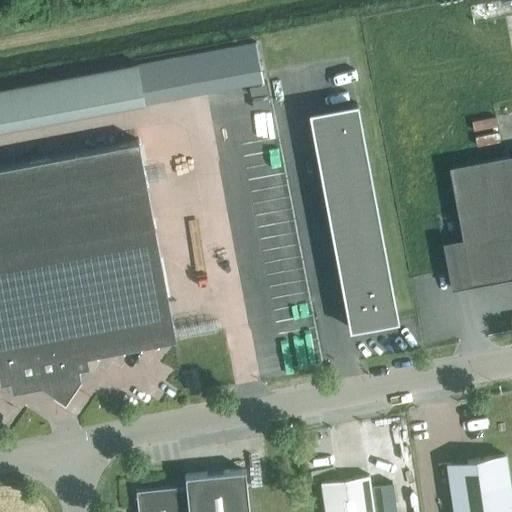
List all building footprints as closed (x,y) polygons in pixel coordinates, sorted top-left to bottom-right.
[(0,130),(144,104),(137,63),(0,88),(0,130)] [(308,106),(349,323),(396,314),(355,97),(308,106)] [(86,355),(175,339),(138,140),(0,166),(0,381),(9,380),(11,390),(40,385),(52,392),(60,381),(80,377),(78,367),(88,365),(86,355)] [(511,154),(508,155),(447,167),(460,235),(461,237),(470,284),(511,276),(511,154)] [(452,511),(511,511),(511,499),(505,455),(446,464),(452,511)] [(249,511),(245,469),(185,476),(186,488),(177,489),(176,487),(136,491),(138,511),(249,511)] [(369,475),(321,482),(324,511),(373,511),(371,490),(369,475)]
